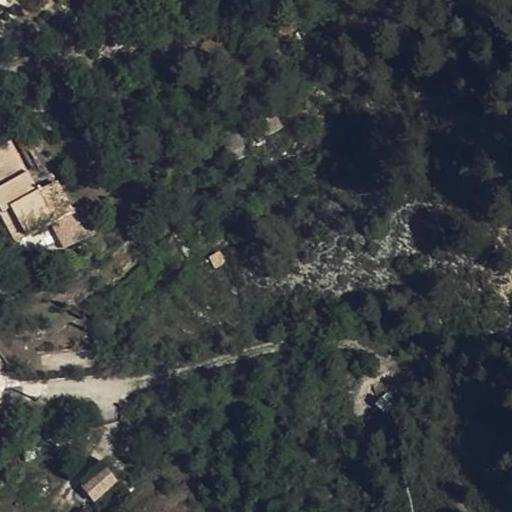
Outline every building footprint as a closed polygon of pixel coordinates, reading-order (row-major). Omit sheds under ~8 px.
[(0,165),(16,195),(43,180),(57,171),(62,168),(61,165),(46,139),(29,149),(0,99),(0,165)] [(85,188),(72,159),(61,165),(62,168),(57,171),(69,196),(85,188)] [(0,193),(5,202),(16,195),(0,165),(0,193)] [(69,196),(57,171),(43,180),(54,203),(69,196)] [(91,424),(72,447),(87,459),(106,438),(91,424)] [(94,501),(119,480),(106,465),(81,486),(94,501)] [(19,511),(58,511),(35,489),(18,510),(19,511)]
